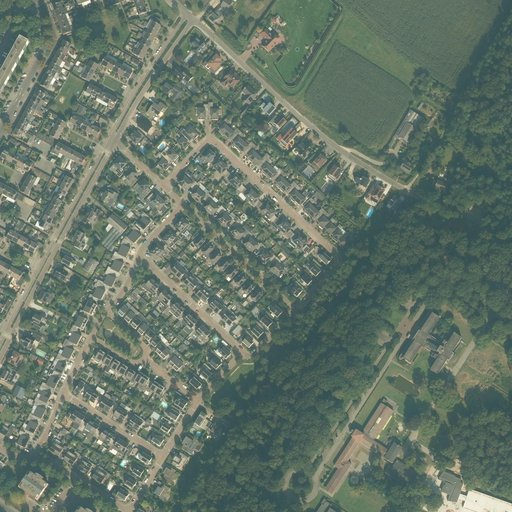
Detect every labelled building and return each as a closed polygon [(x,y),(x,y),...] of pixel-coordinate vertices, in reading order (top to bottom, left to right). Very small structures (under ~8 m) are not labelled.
[(82,0),(76,0),(78,5),(82,4),(83,7),(84,10),(86,9),(82,0)] [(89,0),(82,0),(86,9),(87,9),(87,12),(90,11),(88,5),(91,4),(90,1),(89,0)] [(228,0),(224,0),(223,3),(221,6),(227,10),(229,7),(233,3),(228,0)] [(136,7),(137,10),(145,7),(143,1),(135,4),(136,7)] [(63,9),(61,3),(56,4),(53,6),(55,12),(63,9)] [(137,10),(138,12),(139,16),(147,13),(145,7),(137,10)] [(222,9),(219,7),(213,14),(213,13),(208,18),(214,24),(217,21),(218,22),(224,16),(219,11),(222,9)] [(64,11),(63,9),(55,12),(57,17),(65,14),(64,11)] [(57,17),(58,19),(59,23),(67,20),(65,14),(57,17)] [(69,26),(72,25),(71,22),(75,20),(74,18),(70,19),(67,20),(59,23),(61,29),(69,26)] [(150,27),(158,31),(161,26),(153,22),(150,27)] [(61,29),(64,35),(72,32),(69,26),(61,29)] [(155,37),(158,31),(150,27),(147,33),(155,37)] [(267,41),(262,46),(269,52),(279,41),(273,35),(272,35),(266,29),(261,35),(267,41)] [(152,43),(155,37),(147,33),(144,38),(152,43)] [(20,38),(0,75),(0,95),(2,92),(4,93),(5,91),(4,89),(29,42),(20,38)] [(149,48),(152,43),(144,38),(141,44),(149,48)] [(194,52),(197,55),(194,58),(198,62),(203,57),(199,54),(206,46),(203,43),(202,44),(197,39),(195,40),(192,43),(193,43),(191,45),(196,50),(194,52)] [(68,51),(72,45),(64,41),(61,46),(68,51)] [(136,46),(133,44),(132,46),(135,48),(138,49),(138,50),(146,54),(149,48),(141,44),(138,42),(136,46)] [(65,56),(68,51),(61,46),(58,52),(65,56)] [(138,50),(135,55),(142,59),(146,54),(138,50)] [(62,62),(65,56),(58,52),(55,58),(62,62)] [(221,67),(220,65),(221,64),(219,62),(221,60),(216,55),(212,60),(210,57),(203,64),(206,67),(205,67),(208,70),(211,67),(215,71),(216,70),(218,71),(221,67)] [(105,57),(101,65),(107,68),(111,60),(105,57)] [(59,67),(62,62),(55,58),(52,63),(59,67)] [(112,71),(116,63),(111,60),(107,68),(112,71)] [(91,61),(90,62),(88,61),(85,65),(95,71),(98,65),(91,61)] [(64,74),(58,70),(59,67),(52,63),(49,69),(63,76),(64,74)] [(118,74),(122,66),(116,63),(112,71),(118,74)] [(82,71),(85,72),(92,77),(95,71),(85,65),(82,71)] [(123,77),(127,69),(122,66),(118,74),(123,77)] [(173,74),(181,82),(184,79),(188,83),(193,77),(186,70),(184,73),(178,68),(173,74)] [(53,78),(56,80),(58,77),(61,78),(63,76),(49,69),(46,74),(53,78)] [(133,73),(133,72),(127,69),(123,77),(129,80),(130,77),(135,79),(137,75),(133,73)] [(237,75),(236,75),(235,74),(235,73),(235,74),(232,71),(224,79),(225,79),(221,83),(224,86),(227,82),(233,87),(241,79),(237,76),(237,75)] [(82,78),(89,82),(92,77),(85,72),(82,78)] [(50,84),(53,78),(46,74),(43,80),(50,84)] [(43,80),(40,85),(47,89),(50,84),(43,80)] [(173,88),(171,87),(169,85),(167,84),(162,90),(172,97),(171,99),(175,103),(183,92),(175,86),(173,88)] [(96,88),(90,85),(86,92),(92,95),(96,88)] [(248,86),(243,91),(247,95),(247,96),(243,100),(248,105),(256,97),(255,96),(255,94),(256,94),(248,86)] [(101,91),(96,88),(92,95),(97,98),(101,91)] [(42,100),(46,92),(41,89),(40,92),(37,90),(34,96),(42,100)] [(103,101),(107,94),(101,91),(97,98),(103,101)] [(191,99),(194,97),(188,91),(185,94),(191,99)] [(112,97),(107,94),(103,101),(101,104),(105,106),(107,107),(108,104),(112,97)] [(39,105),(42,100),(34,96),(31,101),(39,105)] [(108,104),(114,108),(118,100),(112,97),(108,104)] [(42,114),(43,112),(37,109),(39,105),(31,101),(28,107),(36,111),(39,113),(42,114)] [(147,114),(150,116),(153,113),(158,117),(163,110),(165,112),(167,108),(160,103),(161,104),(159,107),(154,104),(147,114)] [(218,120),(218,115),(221,115),(220,110),(213,111),(213,103),(208,103),(208,105),(208,118),(211,118),(211,120),(218,120)] [(77,113),(75,116),(72,114),(68,122),(75,126),(85,108),(77,104),(76,107),(80,109),(77,113)] [(267,107),(264,104),(261,107),(264,110),(264,111),(269,116),(276,109),(270,104),(267,107)] [(205,118),(208,118),(208,105),(204,105),(204,108),(196,108),(196,115),(199,115),(199,120),(205,120),(205,118)] [(242,113),(244,115),(250,109),(247,106),(241,112),(242,113)] [(34,113),(36,111),(28,107),(25,112),(33,116),(34,113)] [(85,121),(86,118),(83,117),(87,109),(85,108),(75,126),(80,129),(85,121)] [(407,123),(417,129),(423,118),(410,110),(389,146),(392,148),(397,139),(398,137),(407,123)] [(30,122),(33,116),(25,112),(22,118),(30,122)] [(268,124),(273,128),(272,129),(276,133),(287,122),(281,116),(277,121),(274,118),(268,124)] [(88,123),(85,121),(80,129),(86,132),(94,118),(92,117),(91,117),(88,123)] [(30,122),(22,118),(19,123),(27,127),(30,129),(32,126),(35,128),(36,126),(32,123),(30,122)] [(96,127),(92,125),(96,119),(94,118),(86,132),(92,135),(96,127)] [(59,119),(59,120),(56,125),(64,129),(67,123),(59,119)] [(223,122),(221,125),(217,128),(220,130),(218,132),(223,136),(230,129),(226,126),(230,122),(226,119),(223,122)] [(143,120),(138,126),(147,133),(152,127),(143,120)] [(35,136),(25,130),(27,127),(19,123),(16,129),(24,133),(34,138),(35,136)] [(409,143),(417,129),(407,123),(398,137),(409,143)] [(56,125),(54,128),(48,125),(47,127),(50,129),(53,130),(61,134),(64,129),(56,125)] [(97,138),(101,130),(96,127),(92,135),(97,138)] [(181,133),(190,141),(192,139),(193,138),(194,139),(193,140),(194,141),(198,136),(195,132),(196,130),(193,128),(194,127),(193,127),(193,128),(188,133),(185,131),(184,129),(181,133)] [(13,134),(21,139),(24,133),(16,129),(13,134)] [(232,142),(241,132),(237,129),(234,133),(230,129),(223,136),(228,141),(230,139),(232,142)] [(293,130),(292,129),(284,138),(280,135),(276,139),(280,142),(282,140),(287,145),(285,147),(288,150),(292,146),(289,143),(298,134),(295,132),(295,131),(294,130),(293,130)] [(53,130),(52,133),(49,138),(50,139),(54,140),(54,141),(55,139),(57,140),(61,134),(53,130)] [(180,148),(181,147),(185,150),(190,145),(188,144),(190,141),(181,133),(179,131),(176,135),(182,140),(176,145),(180,148)] [(141,144),(142,142),(146,138),(140,132),(137,134),(135,132),(129,138),(136,145),(135,146),(138,149),(142,145),(141,144)] [(244,135),(241,132),(232,142),(234,144),(232,145),(237,150),(244,143),(240,139),(244,135)] [(9,142),(10,142),(12,143),(8,151),(5,150),(1,157),(6,160),(10,153),(16,142),(11,139),(9,142)] [(57,142),(54,147),(51,152),(58,156),(64,146),(57,142)] [(246,155),(255,145),(251,142),(248,146),(244,143),(237,150),(242,154),(244,153),(246,155)] [(307,156),(312,150),(308,146),(307,147),(307,148),(305,146),(302,143),(297,148),(297,149),(296,149),(299,153),(299,154),(305,159),(307,156)] [(251,163),(258,156),(254,152),(258,148),(255,145),(246,155),(248,157),(247,158),(251,163)] [(58,157),(61,159),(59,163),(61,165),(62,163),(69,149),(64,146),(58,156),(58,157)] [(68,158),(71,160),(75,152),(69,149),(62,163),(64,164),(68,158)] [(179,157),(175,153),(177,152),(173,149),(172,150),(170,149),(167,153),(164,151),(161,154),(171,163),(173,161),(174,162),(179,157)] [(209,163),(213,158),(215,156),(215,154),(213,152),(211,152),(209,154),(207,153),(205,151),(201,155),(203,157),(200,160),(203,163),(206,160),(209,163)] [(71,160),(76,163),(80,155),(75,152),(71,160)] [(12,163),(16,156),(10,153),(6,160),(12,163)] [(162,168),(165,171),(170,166),(169,165),(171,163),(161,154),(160,153),(157,156),(162,161),(156,167),(157,167),(160,170),(162,168)] [(258,156),(251,163),(256,168),(257,167),(256,166),(257,165),(260,168),(269,159),(270,157),(267,154),(262,159),(258,156)] [(76,170),(76,171),(77,170),(78,169),(78,168),(77,168),(79,164),(82,166),(86,158),(80,155),(76,163),(77,163),(75,165),(73,169),(76,170)] [(327,161),(321,155),(311,165),(315,169),(314,169),(317,172),(327,161)] [(16,156),(12,163),(17,166),(22,159),(21,159),(16,156)] [(464,157),(456,168),(458,169),(459,168),(462,171),(467,164),(467,165),(468,163),(468,164),(470,161),(464,157)] [(29,172),(31,173),(33,168),(36,163),(29,158),(28,159),(27,162),(23,169),(29,172)] [(114,171),(117,174),(116,175),(119,178),(125,172),(122,169),(126,164),(123,161),(124,160),(121,158),(121,159),(120,158),(114,165),(117,167),(114,170),(114,171)] [(219,160),(217,162),(213,158),(209,163),(217,171),(224,163),(222,161),(221,161),(219,160)] [(27,162),(22,159),(17,166),(23,169),(27,162)] [(269,159),(260,168),(262,170),(263,171),(262,172),(261,171),(261,172),(266,176),(272,169),(268,166),(271,163),(272,162),(272,161),(269,159)] [(401,169),(404,170),(409,173),(413,166),(405,162),(401,169)] [(217,171),(225,178),(229,173),(226,170),(228,168),(226,166),(226,165),(224,163),(217,171)] [(335,179),(332,182),(331,184),(334,186),(341,176),(339,174),(341,171),(339,169),(338,168),(339,167),(335,164),(332,167),(334,168),(329,174),(329,175),(335,179)] [(133,170),(131,169),(121,179),(122,182),(129,189),(138,180),(134,177),(137,174),(135,172),(136,172),(134,169),(133,170)] [(274,181),(283,172),(282,171),(281,170),(280,169),(276,173),(272,169),(266,176),(271,181),(271,180),(270,179),(271,178),(274,181)] [(186,175),(188,174),(185,171),(181,176),(183,178),(178,183),(179,184),(179,185),(182,188),(190,179),(186,175)] [(280,189),(286,182),(283,179),(286,175),(283,172),(274,181),(276,183),(275,185),(280,189)] [(60,173),(59,175),(62,177),(61,181),(63,182),(71,186),(74,181),(60,173)] [(228,185),(230,183),(233,186),(240,178),(238,176),(237,176),(235,175),(233,177),(229,173),(225,178),(222,181),(226,185),(228,185)] [(37,179),(29,175),(26,181),(34,185),(37,179)] [(186,191),(191,186),(193,188),(198,184),(191,177),(190,179),(182,188),(185,191),(185,190),(186,191)] [(363,177),(361,180),(360,180),(357,178),(355,182),(365,188),(369,181),(363,177)] [(239,196),(241,193),(245,188),(242,185),(244,183),(242,181),(242,180),(240,178),(233,186),(237,190),(235,192),(239,196)] [(442,183),(442,180),(438,179),(437,184),(434,183),(433,187),(435,188),(444,191),(446,192),(448,185),(447,185),(442,183)] [(142,183),(140,181),(133,189),(135,191),(137,189),(142,194),(138,198),(141,201),(151,191),(148,188),(150,186),(147,183),(148,183),(146,180),(145,181),(144,181),(142,183)] [(23,186),(31,190),(34,185),(26,181),(23,186)] [(54,184),(60,188),(68,192),(71,186),(63,182),(62,185),(55,182),(54,184)] [(288,195),(297,185),(294,182),(290,186),(286,182),(280,189),(285,194),(286,193),(288,195)] [(118,191),(120,189),(113,183),(111,185),(118,191)] [(193,188),(196,191),(191,195),(193,196),(192,197),(195,200),(203,191),(199,187),(200,186),(199,185),(198,184),(193,188)] [(299,187),(297,185),(288,195),(290,197),(289,198),(294,203),(301,196),(297,192),(300,188),(299,187)] [(23,186),(20,192),(28,196),(31,190),(23,186)] [(373,187),(366,199),(369,201),(371,198),(379,202),(379,201),(382,203),(385,197),(383,195),(385,191),(384,190),(380,187),(379,187),(378,186),(376,189),(373,187)] [(12,190),(6,187),(2,194),(8,197),(12,190)] [(68,192),(60,188),(57,193),(65,197),(68,192)] [(241,193),(249,201),(256,193),(254,191),(253,191),(251,190),(249,192),(245,188),(241,193)] [(8,197),(13,200),(17,193),(12,190),(8,197)] [(52,198),(54,199),(62,203),(65,197),(57,193),(54,191),(51,197),(52,198)] [(101,202),(102,201),(110,205),(113,199),(115,200),(118,195),(111,191),(110,194),(106,192),(105,194),(101,192),(99,196),(103,198),(101,202)] [(200,203),(204,198),(207,201),(211,196),(208,194),(207,195),(203,191),(195,200),(198,203),(198,202),(200,203)] [(311,198),(308,195),(308,196),(304,192),(301,196),(294,203),(299,207),(300,206),(302,208),(311,198)] [(258,195),(256,193),(249,201),(257,208),(261,204),(258,200),(260,198),(258,196),(258,195)] [(151,194),(147,199),(155,206),(161,200),(160,198),(161,198),(158,195),(158,196),(157,196),(155,198),(151,194)] [(398,198),(394,195),(391,200),(390,200),(388,204),(392,207),(391,209),(397,212),(399,207),(403,210),(406,205),(399,200),(398,201),(397,200),(398,198)] [(207,201),(209,203),(205,208),(206,209),(205,210),(208,212),(216,203),(212,200),(214,198),(211,196),(207,201)] [(59,208),(62,203),(54,199),(52,198),(49,203),(50,203),(59,208)] [(315,201),(311,198),(302,208),(305,210),(303,211),(308,216),(315,209),(311,205),(315,201)] [(156,214),(158,212),(162,216),(167,209),(164,206),(166,204),(165,203),(166,202),(164,200),(163,201),(161,200),(155,206),(153,209),(152,210),(156,214)] [(46,208),(48,210),(56,214),(59,208),(50,203),(49,203),(48,206),(47,206),(46,208)] [(213,215),(217,211),(220,213),(224,208),(222,206),(220,207),(216,203),(208,212),(211,215),(212,214),(213,215)] [(257,208),(265,216),(272,208),(270,206),(269,206),(267,205),(265,207),(261,204),(257,208)] [(220,213),(222,215),(218,220),(219,221),(218,222),(221,225),(229,216),(225,212),(227,211),(224,208),(220,213)] [(265,216),(262,219),(270,226),(271,225),(278,219),(274,215),(276,213),(274,211),(274,210),(272,208),(265,216)] [(317,221),(325,212),(322,208),(318,212),(315,209),(308,216),(313,221),(314,219),(317,221)] [(102,212),(97,209),(95,214),(89,211),(85,218),(83,222),(87,225),(89,226),(94,216),(99,219),(102,212)] [(45,215),(53,219),(56,214),(48,210),(45,215)] [(154,222),(144,212),(142,214),(141,215),(143,218),(141,221),(148,227),(151,224),(154,222)] [(325,212),(317,221),(319,223),(317,225),(322,229),(324,228),(329,222),(325,219),(329,215),(325,212)] [(114,228),(121,235),(128,227),(115,216),(114,216),(113,215),(113,214),(106,221),(114,228)] [(42,221),(50,225),(53,219),(45,215),(42,221)] [(226,228),(230,223),(233,225),(239,219),(236,216),(233,219),(229,216),(221,225),(224,228),(225,227),(226,228)] [(39,226),(47,231),(50,225),(42,221),(40,219),(36,217),(35,220),(38,221),(38,222),(41,223),(39,226)] [(329,236),(331,234),(336,229),(332,225),(336,221),(335,221),(332,218),(329,222),(324,228),(326,230),(324,231),(329,236)] [(180,222),(178,223),(185,230),(191,224),(186,220),(185,221),(183,219),(182,220),(181,219),(179,221),(180,222)] [(233,225),(235,228),(231,232),(232,233),(231,234),(234,237),(243,228),(239,224),(241,221),(239,219),(233,225)] [(271,225),(277,230),(279,228),(281,231),(288,223),(286,221),(285,221),(283,220),(281,222),(278,219),(271,225)] [(425,231),(441,230),(441,229),(447,229),(446,231),(475,242),(478,236),(464,230),(465,225),(451,220),(448,226),(441,225),(441,224),(424,224),(424,225),(418,225),(419,231),(425,231)] [(12,241),(22,223),(19,221),(13,232),(11,231),(9,233),(8,232),(5,237),(7,238),(6,238),(12,241)] [(148,227),(141,221),(138,224),(135,221),(132,224),(134,226),(141,233),(142,234),(145,231),(144,231),(148,227)] [(22,237),(18,235),(22,229),(25,224),(22,223),(12,241),(18,244),(22,237)] [(174,228),(180,232),(177,235),(182,239),(183,240),(186,238),(183,236),(187,231),(185,230),(178,223),(177,225),(176,224),(174,226),(175,227),(174,228)] [(294,234),(290,230),(292,228),(290,227),(290,225),(288,223),(281,231),(278,234),(281,236),(282,235),(287,240),(289,238),(294,234)] [(244,226),(251,232),(253,230),(246,224),(244,226)] [(336,243),(338,241),(343,236),(343,235),(347,231),(343,235),(339,232),(343,228),(340,225),(336,229),(331,234),(333,236),(331,238),(336,243)] [(134,231),(131,234),(138,241),(141,237),(139,235),(141,233),(134,226),(131,229),(134,231)] [(239,240),(243,235),(246,238),(250,233),(248,230),(248,231),(244,227),(243,228),(234,237),(237,240),(238,239),(239,240)] [(108,250),(121,235),(114,228),(101,244),(108,250)] [(350,242),(346,239),(350,235),(347,231),(343,235),(343,236),(338,241),(340,243),(339,245),(344,249),(350,242)] [(23,247),(29,250),(34,240),(31,238),(34,233),(31,232),(29,237),(27,240),(23,247)] [(83,251),(86,245),(81,243),(85,236),(78,232),(74,239),(77,241),(74,246),(83,251)] [(175,244),(179,240),(180,241),(182,239),(177,235),(175,237),(170,232),(170,233),(169,232),(167,234),(167,235),(166,237),(175,245),(175,244)] [(246,238),(249,240),(244,245),(245,246),(244,247),(247,249),(256,240),(252,237),(253,235),(250,233),(246,238)] [(138,241),(131,234),(128,237),(126,236),(123,240),(131,246),(133,243),(134,244),(138,241)] [(289,238),(287,240),(287,241),(288,241),(287,241),(287,243),(289,243),(294,248),(295,248),(297,246),(304,238),(302,236),(301,236),(299,235),(297,237),(294,234),(289,238)] [(29,250),(34,253),(36,251),(39,253),(43,245),(36,241),(38,238),(36,236),(34,240),(29,250)] [(202,236),(196,242),(194,240),(189,245),(193,249),(195,246),(198,249),(205,241),(203,240),(204,239),(202,236)] [(22,237),(18,244),(23,247),(27,240),(22,237)] [(162,241),(167,246),(165,248),(170,252),(171,253),(173,251),(171,249),(175,245),(166,237),(165,238),(164,237),(162,239),(163,240),(162,241)] [(304,238),(297,246),(305,253),(306,252),(310,249),(306,245),(308,243),(306,242),(306,240),(304,238)] [(131,246),(123,240),(121,245),(122,245),(120,249),(129,254),(131,249),(130,249),(131,246)] [(252,252),(257,247),(259,250),(264,245),(261,243),(260,244),(256,240),(247,249),(250,252),(251,251),(252,252)] [(204,254),(206,257),(213,249),(212,248),(213,247),(210,244),(204,250),(202,248),(198,253),(201,257),(204,254)] [(161,256),(165,252),(168,254),(170,252),(165,248),(163,250),(158,245),(157,246),(157,245),(154,247),(155,248),(154,250),(161,256)] [(259,250),(262,252),(257,257),(258,258),(257,259),(260,262),(267,254),(264,250),(266,248),(264,245),(259,250)] [(315,248),(312,246),(310,249),(306,252),(308,254),(315,248)] [(126,258),(129,254),(120,249),(118,253),(115,252),(113,255),(126,262),(127,259),(126,258)] [(161,256),(154,250),(153,251),(152,250),(150,253),(150,254),(152,256),(151,257),(155,262),(161,256)] [(270,251),(268,254),(267,254),(260,262),(263,264),(264,264),(265,265),(270,260),(272,262),(277,258),(274,255),(270,251)] [(319,253),(319,254),(323,257),(320,260),(320,262),(323,262),(327,266),(331,261),(331,260),(322,251),(321,251),(319,253)] [(213,258),(210,256),(210,255),(205,262),(209,265),(211,263),(214,265),(222,257),(220,255),(221,254),(218,252),(213,258)] [(121,271),(124,265),(126,262),(113,255),(111,259),(115,261),(113,266),(121,271)] [(65,256),(62,263),(70,267),(71,264),(74,265),(76,262),(65,256)] [(91,275),(99,263),(91,258),(83,269),(91,275)] [(272,262),(275,265),(270,269),(271,270),(271,271),(274,274),(282,265),(278,261),(279,260),(277,258),(272,262)] [(226,260),(221,265),(219,263),(214,268),(218,272),(220,270),(223,272),(230,265),(228,263),(229,262),(226,260)] [(319,269),(322,267),(315,260),(311,265),(311,266),(309,264),(307,264),(305,266),(305,267),(307,269),(305,270),(309,274),(310,272),(316,277),(321,271),(319,269)] [(173,266),(175,268),(172,272),(176,275),(184,267),(177,261),(173,266)] [(12,268),(7,265),(3,272),(8,275),(12,268)] [(278,277),(283,272),(285,274),(290,270),(287,267),(286,269),(282,265),(274,274),(277,277),(277,276),(278,277)] [(121,271),(113,266),(111,268),(109,267),(107,271),(119,277),(120,274),(120,273),(121,271)] [(64,267),(62,271),(59,269),(58,270),(57,270),(56,272),(57,273),(55,276),(70,284),(71,284),(71,283),(72,282),(72,281),(71,280),(75,273),(64,267)] [(180,279),(183,275),(186,277),(190,273),(184,267),(176,275),(180,279)] [(234,267),(229,273),(227,271),(222,276),(226,280),(228,277),(231,280),(238,272),(236,271),(237,270),(234,267)] [(13,278),(18,271),(12,268),(8,275),(13,278)] [(186,277),(188,279),(184,283),(188,287),(196,279),(193,276),(197,272),(194,269),(190,273),(186,277)] [(312,281),(307,276),(309,274),(305,270),(301,274),(304,277),(301,280),(302,280),(304,283),(308,286),(309,284),(311,284),(311,283),(312,281)] [(23,274),(18,271),(13,278),(19,281),(17,285),(21,287),(26,278),(22,276),(23,274)] [(119,277),(107,271),(105,274),(108,276),(106,279),(114,284),(117,279),(117,280),(119,277)] [(243,275),(237,281),(235,279),(230,284),(234,287),(236,285),(239,287),(246,280),(245,278),(243,275)] [(192,291),(196,287),(198,289),(203,284),(197,278),(196,279),(188,287),(192,291)] [(97,284),(108,290),(109,287),(112,288),(114,284),(106,279),(104,283),(99,280),(97,284)] [(149,281),(149,282),(148,284),(145,282),(141,286),(142,286),(141,287),(147,292),(148,292),(148,291),(150,289),(156,283),(152,279),(151,280),(150,280),(149,281)] [(299,289),(301,286),(296,281),(293,285),(292,284),(291,284),(291,285),(290,286),(291,287),(288,291),(293,295),(297,298),(297,297),(298,298),(300,295),(299,295),(302,291),(299,289)] [(97,288),(95,292),(104,296),(106,292),(106,293),(108,290),(97,284),(96,283),(94,287),(97,288)] [(157,291),(159,288),(160,287),(159,286),(160,285),(158,284),(157,284),(156,283),(150,289),(148,291),(151,294),(149,297),(152,300),(159,293),(157,291)] [(241,297),(243,295),(245,292),(248,295),(254,288),(253,286),(254,285),(251,283),(246,288),(243,286),(237,293),(241,297)] [(198,289),(200,291),(197,295),(201,299),(207,292),(209,291),(210,290),(203,284),(198,289)] [(259,290),(254,296),(252,294),(247,299),(251,303),(253,300),(256,303),(263,295),(261,294),(262,293),(259,290)] [(42,291),(38,299),(45,303),(46,304),(47,302),(50,304),(54,295),(50,292),(49,294),(42,291)] [(142,298),(134,291),(132,293),(133,294),(138,300),(139,301),(142,298)] [(156,302),(158,300),(161,303),(169,294),(167,292),(166,292),(165,291),(161,295),(159,293),(152,300),(156,302)] [(205,303),(208,299),(211,301),(215,296),(209,291),(207,292),(201,299),(205,303)] [(88,298),(94,301),(97,303),(98,300),(101,301),(104,296),(95,292),(93,296),(90,294),(88,298)] [(167,309),(171,304),(169,302),(173,299),(171,297),(172,296),(169,294),(161,303),(164,306),(160,311),(163,314),(167,309)] [(211,301),(213,303),(209,307),(213,311),(221,302),(215,296),(211,301)] [(97,306),(93,303),(94,301),(88,298),(87,301),(88,301),(86,306),(94,311),(97,306)] [(5,306),(0,303),(0,302),(0,312),(2,313),(4,309),(7,311),(13,301),(13,300),(12,301),(9,299),(5,306)] [(272,300),(270,303),(271,304),(267,308),(277,318),(279,316),(280,317),(283,314),(282,313),(283,312),(276,306),(277,304),(272,300)] [(217,315),(221,311),(223,313),(227,308),(221,302),(213,311),(217,315)] [(130,309),(123,303),(117,309),(120,311),(118,313),(122,317),(124,315),(130,309)] [(167,314),(169,311),(173,315),(182,306),(179,304),(178,304),(177,303),(173,306),(171,304),(167,309),(164,312),(167,314)] [(81,310),(80,313),(85,316),(86,313),(92,316),(94,311),(86,306),(83,311),(81,310)] [(184,316),(182,314),(185,310),(184,309),(184,308),(182,306),(173,315),(179,321),(184,316)] [(223,313),(225,315),(222,319),(226,322),(232,316),(234,314),(234,313),(230,310),(227,308),(223,313)] [(135,316),(131,312),(132,311),(130,309),(124,315),(126,317),(124,319),(129,323),(131,321),(135,316)] [(433,353),(431,356),(437,360),(430,370),(438,375),(445,363),(447,365),(448,362),(449,363),(450,363),(451,363),(452,363),(453,363),(454,362),(455,362),(455,361),(456,361),(456,360),(457,359),(457,358),(457,357),(457,356),(456,355),(456,354),(455,354),(454,353),(453,352),(461,338),(454,333),(448,343),(442,339),(440,342),(429,335),(432,332),(431,331),(440,318),(432,313),(433,313),(433,312),(433,311),(433,310),(433,309),(432,309),(431,310),(430,310),(429,311),(420,325),(423,326),(422,328),(421,327),(411,342),(413,343),(412,345),(409,343),(400,356),(400,357),(400,358),(399,359),(399,360),(400,360),(399,361),(400,361),(400,360),(401,360),(402,360),(403,359),(410,363),(419,350),(420,350),(422,346),(433,353)] [(260,322),(261,322),(263,324),(268,328),(273,323),(271,321),(274,318),(271,315),(267,311),(262,316),(261,315),(258,319),(259,321),(260,322)] [(85,316),(80,313),(78,315),(80,316),(77,321),(86,326),(88,321),(84,318),(85,316)] [(34,325),(33,328),(40,331),(43,326),(39,325),(41,321),(43,322),(46,316),(42,314),(40,317),(37,315),(36,317),(34,316),(31,323),(34,325)] [(135,316),(131,321),(133,323),(131,325),(135,329),(137,327),(143,321),(145,319),(140,314),(138,317),(136,315),(135,316)] [(179,321),(182,323),(186,327),(194,318),(192,315),(191,316),(190,314),(186,318),(184,316),(179,321)] [(234,314),(232,316),(226,322),(230,326),(234,322),(237,326),(244,318),(241,316),(240,316),(238,318),(234,314)] [(196,328),(194,326),(198,322),(196,321),(197,320),(194,318),(186,327),(192,333),(196,328)] [(77,331),(79,328),(83,331),(86,326),(77,321),(75,326),(73,325),(72,328),(77,331)] [(137,327),(140,329),(138,332),(142,336),(144,333),(149,329),(148,328),(144,325),(145,324),(143,321),(137,327)] [(259,323),(257,321),(253,325),(254,326),(253,328),(254,329),(251,332),(258,338),(264,333),(262,332),(262,331),(261,330),(263,328),(263,327),(261,326),(259,323)] [(202,326),(199,330),(196,328),(192,333),(190,334),(193,337),(194,335),(198,339),(198,338),(207,329),(204,327),(202,326)] [(148,342),(151,340),(155,335),(155,334),(155,335),(151,331),(152,330),(149,327),(148,328),(149,329),(144,333),(146,336),(144,338),(148,342)] [(73,333),(71,337),(79,341),(82,337),(79,335),(81,332),(77,331),(72,328),(70,332),(73,333)] [(209,340),(207,338),(210,334),(209,333),(209,332),(207,329),(198,338),(205,344),(209,340)] [(245,340),(242,342),(249,348),(251,347),(253,345),(252,345),(253,344),(252,343),(253,342),(252,341),(254,338),(247,332),(246,334),(242,337),(245,340)] [(23,337),(20,343),(23,345),(23,346),(27,349),(29,344),(33,346),(35,341),(39,343),(40,342),(41,340),(42,337),(34,333),(32,337),(29,335),(27,339),(23,337)] [(155,348),(162,341),(161,341),(158,337),(158,336),(156,334),(155,334),(155,335),(151,340),(153,342),(151,344),(155,348)] [(73,347),(74,345),(77,346),(79,341),(71,337),(69,341),(66,339),(64,343),(73,347)] [(165,344),(162,341),(155,348),(158,350),(156,352),(160,356),(159,356),(159,357),(169,346),(170,345),(168,343),(165,344)] [(74,351),(72,350),(73,347),(64,343),(62,346),(65,348),(63,352),(72,356),(74,351)] [(220,350),(221,351),(218,353),(224,359),(224,358),(226,360),(228,357),(229,357),(231,355),(230,355),(231,355),(229,353),(231,351),(224,344),(220,348),(220,350)] [(169,346),(159,357),(160,356),(164,360),(166,358),(168,360),(176,351),(176,350),(177,350),(176,349),(175,350),(174,348),(173,349),(169,346)] [(213,352),(212,350),(209,354),(213,359),(209,363),(216,370),(217,369),(219,368),(219,367),(222,364),(219,362),(222,360),(215,353),(213,352)] [(92,358),(95,360),(94,360),(99,363),(100,363),(104,356),(105,354),(100,351),(99,353),(96,351),(92,358)] [(172,369),(182,358),(183,357),(176,351),(168,360),(171,362),(168,364),(173,368),(172,369)] [(72,356),(63,352),(62,355),(59,354),(57,357),(66,362),(67,359),(70,361),(72,356)] [(20,356),(15,353),(13,355),(13,354),(12,355),(11,355),(11,356),(10,357),(10,358),(10,359),(10,360),(10,359),(11,360),(10,362),(15,365),(16,367),(18,366),(19,365),(20,364),(21,362),(22,361),(22,359),(23,357),(22,355),(22,356),(20,356)] [(103,364),(108,367),(111,361),(113,359),(108,355),(106,358),(104,356),(100,363),(102,365),(103,364)] [(58,362),(56,366),(65,370),(67,366),(64,364),(66,362),(57,357),(55,361),(58,362)] [(180,373),(190,363),(187,361),(186,362),(182,358),(172,369),(173,368),(177,372),(179,370),(181,372),(180,373)] [(116,360),(114,363),(111,361),(108,367),(105,371),(108,373),(110,370),(115,373),(119,366),(121,363),(116,360)] [(212,375),(208,371),(210,369),(205,363),(199,370),(202,374),(201,376),(206,381),(206,380),(211,375),(212,375)] [(123,376),(127,371),(128,368),(123,365),(122,368),(119,366),(115,373),(114,374),(118,376),(120,374),(123,376)] [(65,370),(56,366),(54,370),(51,368),(49,372),(58,376),(59,374),(62,375),(65,370)] [(17,372),(12,370),(11,374),(5,371),(1,378),(7,382),(7,381),(11,384),(14,378),(19,380),(22,374),(17,372)] [(131,381),(136,373),(131,370),(129,372),(127,371),(123,376),(122,377),(125,379),(126,378),(131,381)] [(45,379),(49,381),(57,385),(59,380),(57,379),(58,376),(49,372),(47,376),(46,375),(45,379)] [(136,373),(131,381),(129,384),(134,387),(137,382),(139,384),(145,375),(144,376),(140,373),(138,375),(136,373)] [(192,380),(189,383),(192,385),(192,387),(193,388),(195,388),(197,390),(201,387),(199,385),(200,384),(200,383),(202,381),(194,373),(189,378),(192,380)] [(146,391),(151,383),(148,381),(150,379),(145,376),(145,375),(139,384),(140,384),(137,387),(142,390),(142,391),(144,393),(146,391)] [(41,386),(53,392),(57,385),(49,381),(47,384),(43,382),(41,386)] [(80,394),(82,390),(85,391),(88,386),(81,381),(76,389),(75,389),(74,391),(76,393),(77,392),(80,394)] [(152,391),(154,393),(160,384),(159,385),(155,382),(153,385),(151,383),(146,391),(150,393),(152,391)] [(160,384),(154,393),(157,395),(156,398),(161,401),(162,399),(166,393),(163,391),(165,388),(160,385),(160,384)] [(41,395),(50,400),(53,392),(41,386),(39,390),(43,392),(41,395)] [(85,391),(88,393),(85,397),(89,400),(95,392),(91,389),(91,388),(88,386),(85,391)] [(23,399),(25,393),(15,388),(12,395),(24,401),(25,400),(23,399)] [(94,403),(97,399),(100,400),(103,395),(100,394),(101,393),(96,390),(95,392),(89,400),(94,403)] [(177,393),(173,398),(177,400),(174,404),(183,410),(187,403),(179,398),(181,396),(177,393)] [(36,401),(47,407),(48,404),(47,404),(50,400),(41,395),(38,394),(34,401),(35,402),(36,401)] [(100,400),(102,402),(99,407),(104,410),(109,401),(111,398),(110,397),(106,394),(104,396),(103,395),(100,400)] [(109,413),(112,408),(114,410),(117,404),(115,403),(117,399),(113,396),(111,398),(109,401),(104,410),(109,413)] [(387,402),(385,400),(384,399),(364,431),(365,431),(363,434),(356,430),(355,430),(354,430),(353,430),(352,430),(350,433),(351,434),(351,435),(351,436),(352,436),(352,437),(353,438),(334,466),(339,469),(327,486),(329,488),(327,491),(332,495),(351,464),(348,462),(360,442),(385,458),(385,459),(392,463),(402,448),(395,443),(390,451),(374,441),(375,438),(376,439),(394,412),(389,409),(389,408),(387,407),(385,406),(387,402)] [(37,407),(35,411),(44,415),(48,408),(47,407),(36,401),(35,402),(34,405),(37,407)] [(114,410),(117,411),(114,416),(118,419),(126,407),(122,404),(120,406),(117,404),(114,410)] [(140,404),(137,410),(142,413),(145,406),(140,404)] [(180,410),(172,405),(168,412),(170,413),(168,417),(176,422),(176,420),(178,420),(180,417),(179,416),(180,415),(178,413),(180,410)] [(123,422),(126,417),(129,419),(132,414),(130,412),(131,410),(126,407),(118,419),(123,422)] [(29,417),(41,423),(43,420),(42,420),(44,415),(35,411),(33,409),(31,413),(29,417)] [(70,412),(69,414),(67,418),(70,420),(71,419),(76,422),(80,415),(77,413),(78,412),(75,411),(74,413),(74,414),(70,412)] [(194,424),(200,427),(206,431),(207,430),(208,428),(211,423),(206,419),(207,416),(206,415),(203,413),(202,412),(194,424)] [(129,419),(131,420),(128,425),(133,428),(140,418),(135,415),(132,414),(129,419)] [(138,431),(141,427),(143,428),(146,423),(144,421),(146,417),(142,414),(140,418),(133,428),(138,431)] [(85,424),(82,422),(85,418),(80,415),(76,422),(74,424),(79,427),(77,429),(80,431),(85,424)] [(27,420),(30,422),(28,425),(37,430),(39,426),(41,423),(29,417),(27,420)] [(170,423),(171,423),(172,423),(162,417),(160,421),(161,426),(162,427),(161,429),(168,434),(171,428),(168,426),(170,423)] [(80,431),(83,433),(83,432),(88,435),(89,434),(95,424),(90,421),(87,425),(85,424),(80,431)] [(229,429),(232,424),(227,421),(224,426),(229,429)] [(89,434),(96,438),(99,433),(97,431),(100,427),(95,424),(89,434)] [(209,433),(213,436),(214,435),(217,437),(222,429),(219,427),(219,426),(216,424),(212,430),(208,428),(207,430),(210,433),(209,433)] [(23,428),(21,431),(21,432),(32,437),(33,438),(35,435),(34,434),(37,430),(28,425),(26,429),(23,428)] [(1,439),(6,442),(7,442),(8,440),(15,428),(11,426),(8,432),(2,428),(0,432),(0,431),(0,439),(1,440),(1,439)] [(99,440),(103,443),(109,433),(105,430),(102,435),(99,433),(96,438),(99,440)] [(21,436),(20,440),(28,444),(30,440),(31,440),(32,437),(21,432),(21,431),(20,431),(18,434),(21,436)] [(164,440),(162,439),(162,438),(158,436),(157,436),(158,433),(156,431),(152,436),(151,435),(148,440),(151,442),(152,441),(160,447),(164,440)] [(114,442),(111,441),(114,436),(109,433),(103,443),(110,447),(114,442)] [(199,446),(201,443),(192,437),(190,440),(187,438),(184,442),(185,443),(181,449),(188,453),(193,452),(198,445),(199,446)] [(52,446),(49,450),(49,451),(52,452),(52,453),(53,453),(53,454),(54,454),(59,445),(61,443),(56,440),(53,439),(50,444),(52,446)] [(109,450),(112,451),(113,449),(118,452),(119,450),(124,442),(119,439),(116,444),(114,442),(110,447),(111,447),(109,450)] [(28,444),(20,440),(18,443),(12,440),(12,441),(10,444),(23,451),(24,448),(26,449),(28,444)] [(128,452),(126,450),(129,445),(124,442),(119,450),(118,452),(122,455),(125,457),(126,455),(128,452)] [(59,456),(62,451),(64,453),(68,448),(65,446),(64,448),(59,445),(54,454),(55,455),(56,455),(59,456)] [(64,460),(66,461),(66,462),(67,462),(67,463),(68,463),(74,454),(69,451),(72,447),(69,446),(68,448),(64,453),(67,455),(64,460)] [(459,446),(459,448),(458,449),(464,450),(461,464),(467,465),(470,448),(459,446)] [(73,466),(76,461),(79,462),(82,457),(80,455),(76,451),(74,454),(68,463),(69,464),(70,464),(71,464),(73,466)] [(152,458),(140,451),(139,453),(141,454),(141,456),(139,460),(144,463),(145,465),(150,464),(150,462),(152,458)] [(171,464),(177,468),(178,468),(179,468),(180,468),(181,467),(182,467),(183,464),(185,465),(189,458),(181,453),(178,457),(175,456),(172,460),(173,461),(171,464)] [(89,462),(84,459),(85,459),(82,457),(79,462),(81,464),(78,469),(80,470),(81,471),(81,472),(82,472),(89,462)] [(396,460),(388,474),(410,487),(412,483),(416,485),(422,476),(396,460)] [(87,475),(90,470),(93,471),(96,466),(94,464),(94,465),(89,462),(82,472),(83,473),(84,473),(85,473),(87,475)] [(135,474),(137,475),(140,477),(144,471),(142,469),(144,467),(138,463),(136,467),(135,467),(134,467),(132,470),(132,471),(133,472),(133,473),(135,474)] [(92,478),(95,479),(95,480),(96,481),(97,482),(102,473),(98,470),(99,468),(96,466),(93,471),(95,473),(92,478)] [(162,479),(166,481),(166,482),(167,483),(168,484),(169,484),(170,484),(171,483),(172,482),(173,481),(173,480),(173,479),(176,474),(174,474),(176,471),(170,467),(168,470),(167,469),(164,474),(165,474),(162,479)] [(99,482),(102,484),(105,479),(107,480),(109,481),(111,479),(112,476),(104,471),(102,473),(97,482),(98,482),(99,482)] [(438,480),(445,482),(441,491),(450,494),(447,501),(457,503),(458,499),(459,500),(461,495),(460,495),(461,491),(461,490),(463,484),(461,483),(460,482),(461,480),(455,478),(455,476),(452,475),(452,474),(447,472),(447,473),(444,472),(438,480)] [(40,476),(39,475),(38,475),(37,474),(37,475),(36,476),(32,474),(29,478),(28,477),(28,476),(22,484),(22,485),(23,484),(24,485),(21,489),(28,493),(26,495),(26,496),(27,496),(27,497),(28,497),(33,500),(33,501),(34,501),(35,501),(35,500),(39,495),(40,496),(39,497),(40,497),(46,488),(45,489),(44,488),(47,484),(43,481),(44,479),(46,477),(44,476),(43,475),(41,475),(40,476)] [(137,483),(134,481),(136,478),(135,478),(133,477),(129,474),(127,477),(129,478),(125,485),(133,489),(137,483)] [(154,493),(159,496),(159,498),(159,499),(160,500),(161,501),(162,501),(163,500),(164,500),(165,499),(165,497),(164,496),(165,495),(166,496),(170,489),(159,481),(158,482),(159,482),(156,487),(158,488),(154,493)] [(116,496),(119,498),(118,499),(121,501),(122,500),(125,502),(129,495),(127,493),(129,490),(121,485),(117,491),(119,493),(116,496)] [(497,511),(498,509),(508,511),(511,511),(511,504),(475,493),(473,501),(495,508),(493,511),(497,511)] [(322,505),(317,511),(334,511),(330,509),(331,509),(330,509),(332,506),(326,502),(323,506),(322,505)]
